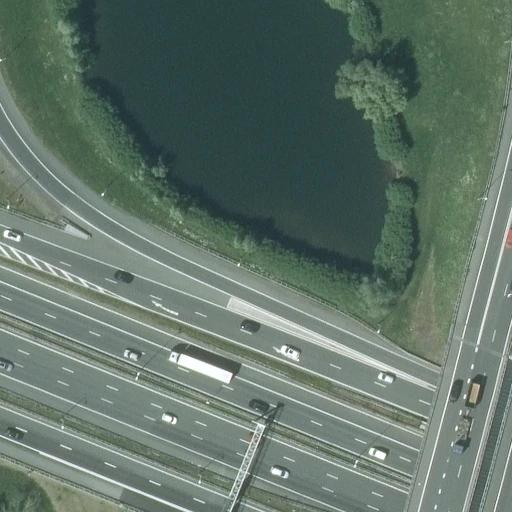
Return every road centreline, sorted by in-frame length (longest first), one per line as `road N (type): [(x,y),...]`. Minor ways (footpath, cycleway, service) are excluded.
road 1 (motorway): [(511,411),(136,244),(69,202),(25,162),(0,124)]
road 2 (motorway): [(511,441),(0,235)]
road 3 (motorway): [(511,499),(0,293)]
road 4 (motorway): [(0,351),(397,511)]
road 5 (motorway): [(0,422),(223,511)]
road 6 (motorway): [(511,175),(488,268),(487,352)]
road 7 (motorway): [(487,352),(446,511)]
